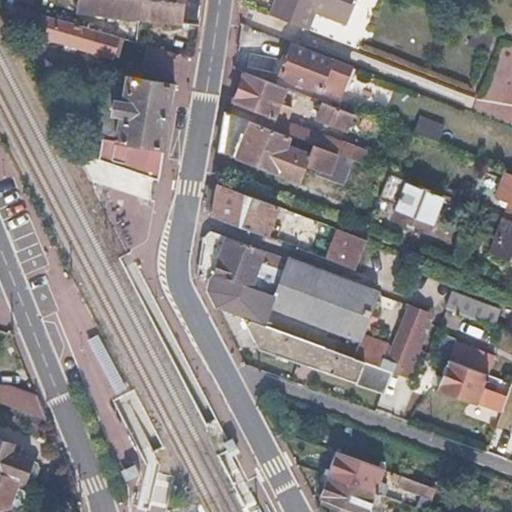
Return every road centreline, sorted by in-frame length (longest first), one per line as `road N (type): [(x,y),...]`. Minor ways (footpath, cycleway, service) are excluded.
road 1 (residential): [(511,280),(194,156)]
road 2 (residential): [(511,473),(264,379),(228,380)]
road 3 (residential): [(105,511),(0,248)]
road 4 (residential): [(194,156),(176,265),(228,380)]
road 5 (residential): [(220,0),(194,156)]
road 6 (residential): [(228,380),(299,511)]
